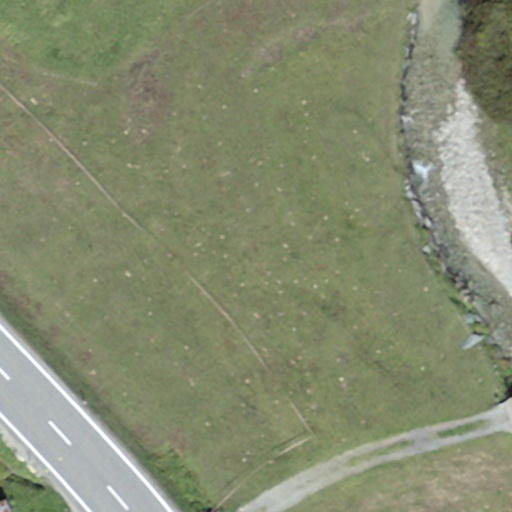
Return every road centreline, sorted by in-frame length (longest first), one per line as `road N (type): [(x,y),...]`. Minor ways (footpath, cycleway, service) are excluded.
road 1 (track): [(511,416),(335,468),(272,511)]
road 2 (primary): [(133,511),(0,369)]
